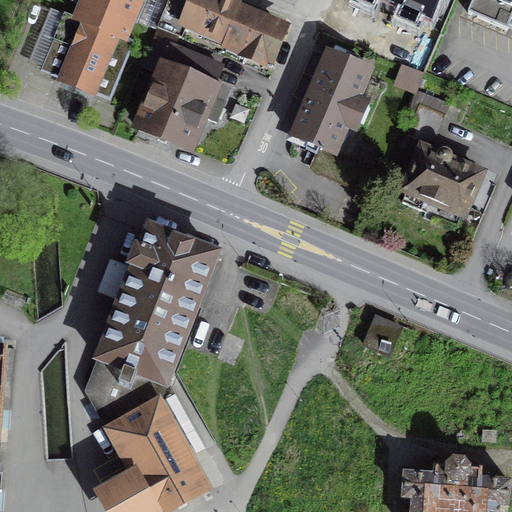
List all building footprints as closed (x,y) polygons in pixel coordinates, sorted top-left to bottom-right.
[(84,0),(76,20),(122,39),(138,0),(84,0)] [(283,28),(213,0),(169,0),(157,30),(178,39),(180,33),(267,68),(283,28)] [(437,0),(394,0),(430,16),(437,0)] [(511,0),(475,0),(473,7),(505,21),(511,5),(511,0)] [(131,43),(122,39),(76,20),(65,15),(40,72),(107,100),(131,43)] [(178,39),(157,30),(142,66),(163,75),(164,71),(212,92),(222,68),(174,48),(178,39)] [(379,78),(327,55),(287,145),(338,168),(379,78)] [(212,92),(164,71),(163,75),(140,130),(188,150),(212,92)] [(407,136),(432,146),(449,105),(424,95),(407,136)] [(483,178),(416,152),(396,203),(463,230),(483,178)] [(86,393),(109,432),(159,404),(216,256),(150,231),(142,251),(136,249),(129,267),(133,268),(86,393)] [(109,432),(134,479),(153,511),(164,511),(206,489),(159,404),(109,432)] [(433,481),(403,480),(402,489),(405,490),(404,495),(402,495),(401,508),(410,508),(409,511),(499,511),(499,507),(506,507),(506,486),(482,485),(483,474),(471,474),(465,468),(452,468),(446,472),(434,471),(433,481)] [(112,511),(152,511),(153,511),(134,479),(103,496),(112,511)]
